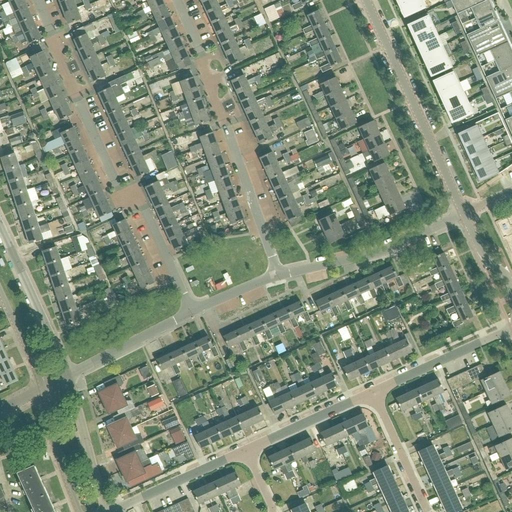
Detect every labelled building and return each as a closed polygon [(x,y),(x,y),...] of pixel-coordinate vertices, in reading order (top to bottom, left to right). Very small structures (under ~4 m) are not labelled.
[(14,13),(27,7),(23,0),(14,0),(9,2),(14,13)] [(64,13),(76,8),(73,0),(66,0),(59,3),(64,13)] [(152,12),(165,6),(161,0),(149,0),(147,1),(152,12)] [(206,13),(219,7),(215,0),(207,0),(202,2),(206,13)] [(299,0),(300,2),(291,6),(294,11),(303,7),(303,5),(313,0),(312,0),(299,0)] [(420,0),(414,0),(400,6),(400,7),(399,8),(403,17),(418,11),(419,14),(421,13),(425,11),(420,0)] [(457,15),(470,9),(475,19),(494,10),(492,7),(494,7),(492,2),(490,3),(488,0),(459,0),(452,4),(453,7),(457,15)] [(157,22),(169,16),(165,6),(152,12),(157,22)] [(19,23),(31,17),(27,7),(14,13),(7,16),(1,18),(2,19),(4,23),(9,21),(16,18),(19,23)] [(224,18),(224,17),(219,7),(206,13),(211,23),(224,18)] [(76,8),(64,13),(68,25),(81,20),(76,8)] [(471,46),(503,32),(496,16),(498,15),(496,11),(494,12),(494,10),(475,19),(480,29),(466,35),(471,46)] [(313,29),(324,24),(318,11),(307,16),(311,26),(302,30),(305,35),(314,31),(313,29)] [(115,13),(107,16),(110,24),(118,20),(115,13)] [(258,27),(266,24),(261,13),(253,17),(258,27)] [(413,36),(433,27),(426,14),(422,16),(420,17),(422,20),(407,27),(411,36),(413,35),(413,36)] [(162,32),(174,27),(169,16),(157,22),(162,32)] [(24,33),(36,28),(31,17),(19,23),(21,29),(14,32),(10,34),(12,39),(17,36),(24,33)] [(216,34),(229,28),(224,18),(211,23),(216,34)] [(13,29),(18,24),(14,19),(9,24),(13,29)] [(453,30),(459,27),(456,22),(451,24),(453,30)] [(319,41),(330,36),(324,24),(313,29),(314,31),(317,38),(308,43),(310,47),(319,43),(319,41)] [(166,43),(179,37),(174,27),(162,32),(166,43)] [(418,46),(437,37),(433,27),(413,36),(414,37),(413,38),(415,43),(416,42),(418,46)] [(459,27),(453,30),(456,35),(461,33),(459,27)] [(36,28),(24,33),(28,44),(41,39),(36,28)] [(216,34),(221,44),(233,39),(229,28),(216,34)] [(133,32),(127,36),(131,45),(138,42),(133,32)] [(494,61),(511,53),(511,50),(511,49),(511,47),(511,45),(509,46),(503,32),(471,46),(476,57),(490,51),(494,61)] [(98,42),(103,39),(101,34),(89,40),(86,34),(73,40),(78,51),(91,45),(98,42)] [(324,54),(335,49),(330,36),(319,41),(319,43),(323,51),(314,55),(316,60),(325,56),(324,54)] [(171,53),(184,48),(179,37),(166,43),(171,53)] [(422,56),(442,47),(437,37),(418,46),(418,47),(417,48),(419,52),(420,52),(422,56)] [(226,55),(238,49),(233,39),(221,44),(226,55)] [(462,49),(468,47),(465,41),(460,44),(462,49)] [(310,47),(314,55),(323,51),(319,43),(310,47)] [(83,61),(96,55),(91,45),(78,51),(83,61)] [(427,66),(446,57),(442,47),(422,56),(423,57),(421,58),(424,62),(425,62),(427,66)] [(468,47),(462,49),(465,55),(470,52),(468,47)] [(164,57),(159,59),(161,64),(166,62),(174,59),(176,64),(189,58),(184,48),(171,53),(164,57)] [(238,49),(226,55),(231,66),(243,60),(238,49)] [(324,54),(325,56),(329,64),(320,68),(322,73),(332,69),(331,67),(341,62),(335,49),(324,54)] [(35,68),(47,63),(43,52),(30,57),(35,68)] [(490,89),(511,78),(511,53),(494,61),(499,72),(485,78),(490,89)] [(88,71),(100,66),(96,55),(83,61),(88,71)] [(446,73),(452,70),(446,57),(427,66),(427,67),(425,67),(430,77),(444,70),(446,73)] [(40,79),(52,73),(47,63),(35,68),(40,79)] [(100,66),(88,71),(93,82),(105,77),(100,66)] [(474,76),(480,73),(477,68),(472,70),(474,76)] [(439,92),(458,83),(452,70),(446,73),(447,76),(432,83),(436,92),(438,91),(439,92)] [(12,81),(22,78),(20,72),(10,75),(12,81)] [(52,73),(40,79),(44,89),(57,83),(52,73)] [(480,73),(474,76),(477,81),(482,79),(480,73)] [(236,92),(248,86),(243,75),(231,81),(236,92)] [(110,88),(98,93),(103,104),(115,98),(122,95),(124,94),(120,85),(127,82),(125,76),(108,83),(110,88)] [(180,82),(184,93),(197,88),(193,77),(180,82)] [(325,96),(340,89),(335,77),(320,84),(323,91),(314,96),(316,100),(320,98),(325,96)] [(248,86),(255,83),(253,78),(246,81),(248,86)] [(511,78),(490,89),(495,100),(509,93),(511,100),(511,78)] [(44,89),(49,100),(62,94),(57,83),(44,89)] [(443,102),(462,93),(458,83),(439,92),(441,96),(439,97),(441,101),(443,100),(443,102)] [(241,102),(253,96),(248,86),(236,92),(241,102)] [(483,95),(489,93),(486,87),(481,90),(483,95)] [(188,104),(201,99),(197,88),(184,93),(188,104)] [(330,107),(345,100),(340,89),(325,96),(330,107)] [(306,100),(310,98),(306,90),(302,92),(306,100)] [(448,112),(467,103),(462,93),(443,102),(444,103),(442,104),(444,108),(446,108),(448,112)] [(489,93),(483,95),(486,101),(491,98),(489,93)] [(54,110),(67,104),(62,94),(49,100),(54,110)] [(298,94),(291,97),(293,102),(300,99),(298,94)] [(266,103),(271,101),(269,96),(256,102),(253,96),(241,102),(245,113),(258,107),(266,103)] [(108,115),(120,109),(115,98),(103,104),(108,115)] [(205,110),(201,99),(188,104),(192,115),(205,110)] [(335,119),(351,112),(345,100),(330,107),(335,119)] [(180,109),(187,107),(185,101),(178,103),(180,109)] [(26,106),(28,111),(36,108),(34,102),(26,106)] [(311,112),(315,110),(311,102),(307,104),(311,112)] [(467,103),(448,112),(448,113),(446,114),(451,123),(465,116),(467,119),(469,118),(473,117),(467,103)] [(47,113),(41,116),(44,120),(56,115),(59,121),(71,115),(67,104),(54,110),(47,113)] [(160,117),(173,112),(171,105),(158,110),(160,117)] [(250,123),(263,117),(258,107),(245,113),(250,123)] [(112,125),(125,119),(120,109),(108,115),(112,125)] [(205,110),(192,115),(196,126),(209,121),(205,110)] [(351,112),(335,119),(341,130),(356,123),(351,112)] [(316,123),(320,121),(317,113),(312,115),(316,123)] [(3,124),(10,121),(9,115),(1,118),(3,124)] [(255,134),(268,128),(263,117),(250,123),(255,134)] [(299,131),(311,125),(307,118),(296,123),(299,131)] [(117,136),(130,130),(125,119),(112,125),(117,136)] [(363,140),(379,132),(373,121),(358,128),(363,140)] [(268,128),(255,134),(260,144),(273,139),(270,133),(277,130),(277,129),(282,127),(280,122),(275,125),(268,128)] [(323,139),(327,137),(325,132),(322,124),(317,127),(321,135),(323,139)] [(476,126),(456,135),(460,143),(461,142),(463,147),(482,138),(476,126)] [(60,133),(65,144),(78,139),(73,128),(65,131),(64,128),(60,130),(61,133),(60,133)] [(122,146),(134,140),(130,130),(117,136),(122,146)] [(181,148),(179,142),(197,137),(195,130),(170,137),(173,150),(181,148)] [(304,134),(308,141),(305,142),(307,146),(318,141),(313,130),(304,134)] [(363,140),(368,151),(384,144),(379,132),(363,140)] [(204,148),(217,144),(213,133),(200,137),(204,148)] [(22,142),(21,136),(9,140),(11,146),(22,142)] [(482,138),(463,147),(465,151),(464,152),(467,159),(469,159),(469,158),(487,150),(482,138)] [(70,155),(83,149),(78,139),(65,144),(70,155)] [(333,149),(337,147),(334,139),(329,141),(333,149)] [(134,140),(122,146),(127,156),(139,151),(134,140)] [(34,152),(40,150),(36,142),(31,145),(34,152)] [(207,159),(220,155),(217,144),(204,148),(196,151),(190,153),(192,157),(198,155),(200,162),(207,159)] [(384,144),(368,151),(369,151),(362,154),(368,165),(374,162),(389,155),(384,144)] [(75,165),(87,160),(83,149),(70,155),(75,165)] [(37,160),(43,157),(40,150),(34,152),(37,160)] [(338,160),(343,158),(339,150),(335,152),(338,160)] [(487,150),(469,158),(469,159),(471,162),(469,163),(473,171),(474,170),(493,161),(487,150)] [(127,156),(131,167),(144,161),(139,151),(127,156)] [(277,163),(272,152),(260,158),(264,169),(277,163)] [(5,171),(18,167),(14,154),(1,158),(5,171)] [(211,170),(224,165),(220,155),(207,159),(211,170)] [(313,161),(316,168),(331,161),(328,155),(313,161)] [(43,157),(37,160),(41,167),(46,165),(43,157)] [(80,176),(92,170),(87,160),(75,165),(80,176)] [(149,172),(144,162),(144,161),(131,167),(136,178),(149,172)] [(493,161),(474,170),(476,174),(474,175),(478,183),(498,174),(493,161)] [(264,169),(269,179),(282,173),(277,163),(264,169)] [(374,182),(389,175),(384,163),(369,170),(374,182)] [(215,181),(228,176),(224,165),(211,170),(215,181)] [(9,183),(22,179),(18,167),(5,171),(9,183)] [(84,186),(97,180),(92,170),(80,176),(84,186)] [(48,183),(54,181),(50,173),(45,176),(48,183)] [(269,179),(274,190),(287,184),(286,184),(294,181),(299,178),(297,174),(292,176),(284,179),(282,173),(269,179)] [(379,193),(394,186),(389,175),(374,182),(379,193)] [(219,192),(232,187),(228,176),(215,181),(219,192)] [(351,188),(355,186),(351,178),(347,180),(351,188)] [(13,195),(26,191),(22,179),(9,183),(13,195)] [(84,186),(89,197),(102,191),(97,180),(84,186)] [(54,181),(48,183),(51,191),(57,188),(54,181)] [(170,189),(175,187),(173,182),(160,187),(158,181),(145,187),(150,198),(163,192),(162,192),(170,189)] [(192,192),(199,188),(196,183),(189,187),(192,192)] [(274,190),(279,200),(291,194),(287,184),(274,190)] [(384,204),(399,197),(394,186),(379,193),(384,204)] [(223,203),(236,198),(232,187),(219,192),(223,203)] [(30,202),(36,201),(38,200),(34,188),(26,191),(13,195),(17,207),(30,203),(30,202)] [(90,197),(94,207),(107,201),(102,191),(89,197),(90,197)] [(155,208),(167,203),(163,192),(150,198),(155,208)] [(309,199),(307,194),(294,200),(291,194),(279,200),(284,210),(296,205),(303,202),(309,199)] [(59,207),(64,204),(61,197),(55,199),(59,207)] [(316,201),(315,197),(309,200),(309,199),(303,202),(306,206),(316,201)] [(399,197),(384,204),(390,216),(405,209),(399,197)] [(227,213),(240,209),(236,198),(223,203),(227,213)] [(74,199),(66,203),(71,213),(79,209),(74,199)] [(21,219),(34,215),(32,208),(38,206),(36,201),(30,202),(30,203),(17,207),(21,219)] [(94,207),(99,218),(112,212),(107,201),(94,207)] [(172,213),(167,203),(155,208),(160,219),(172,213)] [(64,204),(59,207),(62,214),(67,212),(64,204)] [(201,213),(209,211),(207,204),(200,205),(201,213)] [(291,228),(304,222),(296,205),(284,210),(291,228)] [(335,214),(345,212),(343,206),(334,208),(335,214)] [(351,210),(355,218),(359,216),(356,208),(351,210)] [(240,209),(227,213),(231,225),(244,220),(240,209)] [(190,221),(197,218),(194,212),(187,215),(190,221)] [(164,229),(177,224),(172,213),(160,219),(164,229)] [(323,232),(339,225),(333,214),(318,221),(323,232)] [(25,231),(38,227),(34,215),(21,219),(25,231)] [(67,225),(73,223),(69,216),(64,218),(67,225)] [(117,236),(130,230),(125,219),(112,225),(115,231),(108,234),(102,237),(104,241),(110,239),(113,238),(117,236)] [(360,230),(365,228),(361,220),(356,222),(360,230)] [(48,224),(38,227),(25,231),(29,244),(42,239),(40,233),(50,230),(48,224)] [(182,234),(177,224),(164,229),(169,240),(182,234)] [(339,225),(323,232),(329,244),(344,237),(339,225)] [(71,226),(64,229),(66,235),(73,232),(71,226)] [(182,234),(169,240),(174,250),(174,251),(187,245),(184,239),(198,233),(196,227),(194,228),(189,231),(182,234)] [(122,246),(134,241),(130,230),(117,236),(113,238),(115,243),(119,241),(122,246)] [(240,240),(237,243),(243,251),(246,248),(240,240)] [(86,251),(91,248),(88,241),(83,244),(86,251)] [(127,257),(139,251),(134,241),(122,246),(127,257)] [(47,264),(60,260),(56,247),(43,251),(47,264)] [(91,248),(86,251),(89,258),(95,255),(91,248)] [(131,267),(144,262),(139,251),(127,257),(131,267)] [(432,258),(437,268),(428,272),(431,276),(439,273),(438,271),(449,266),(443,253),(432,258)] [(223,271),(227,269),(223,258),(218,260),(223,271)] [(51,276),(64,272),(60,260),(47,264),(51,276)] [(95,272),(101,270),(97,260),(91,263),(95,272)] [(410,262),(413,271),(421,269),(419,260),(410,262)] [(136,278),(149,272),(144,262),(131,267),(136,278)] [(384,283),(386,282),(394,279),(398,288),(403,286),(399,276),(397,277),(392,266),(379,272),(384,283)] [(444,284),(455,279),(449,266),(438,271),(439,273),(443,280),(434,284),(436,289),(445,285),(444,284)] [(101,270),(95,272),(100,282),(105,279),(101,270)] [(55,288),(68,284),(64,272),(51,276),(55,288)] [(149,272),(136,278),(141,289),(154,283),(149,272)] [(367,278),(372,289),(374,288),(381,285),(385,294),(390,291),(386,282),(384,283),(379,272),(367,278)] [(354,284),(359,295),(361,294),(369,291),(373,300),(378,297),(374,288),(372,289),(367,278),(354,284)] [(450,296),(461,291),(455,279),(444,284),(445,285),(449,293),(440,297),(442,302),(451,298),(450,296)] [(59,301),(72,296),(68,284),(55,288),(59,301)] [(365,303),(361,294),(359,295),(354,284),(341,290),(346,301),(348,300),(356,296),(360,305),(365,303)] [(107,298),(113,296),(109,288),(104,291),(107,298)] [(352,309),(348,300),(346,301),(341,290),(329,296),(334,307),(335,306),(343,302),(347,311),(352,309)] [(456,309),(467,304),(461,291),(450,296),(451,298),(454,306),(446,310),(448,315),(456,311),(456,309)] [(63,313),(76,309),(72,296),(59,301),(63,313)] [(113,296),(107,298),(110,305),(116,303),(113,296)] [(340,315),(335,306),(334,307),(329,296),(315,302),(320,313),(330,308),(335,317),(340,315)] [(292,318),(294,317),(302,314),(306,323),(311,321),(307,311),(305,312),(300,301),(287,307),(292,318)] [(456,309),(456,311),(460,319),(452,323),(454,328),(459,325),(463,323),(462,322),(473,317),(467,304),(456,309)] [(298,326),(294,317),(292,318),(287,307),(274,313),(279,324),(281,323),(289,320),(293,329),(298,326)] [(393,307),(384,311),(389,321),(398,317),(393,307)] [(76,309),(63,313),(67,325),(80,321),(76,309)] [(285,332),(281,323),(279,324),(274,313),(262,319),(267,330),(268,329),(276,325),(280,334),(285,332)] [(319,328),(324,326),(320,317),(315,319),(319,328)] [(273,338),(268,329),(267,330),(262,319),(249,325),(254,336),(256,335),(264,331),(268,340),(273,338)] [(307,331),(316,326),(313,320),(304,324),(307,331)] [(260,344),(256,335),(254,336),(249,325),(236,331),(241,341),(243,341),(251,337),(255,346),(260,344)] [(415,326),(409,329),(413,339),(420,336),(415,326)] [(394,329),(389,331),(395,344),(401,357),(412,352),(410,349),(414,347),(415,347),(409,333),(408,333),(404,335),(406,339),(399,342),(396,335),(394,329)] [(247,350),(243,341),(241,341),(236,331),(223,337),(228,348),(238,343),(242,352),(247,350)] [(390,362),(401,357),(389,331),(385,333),(381,335),(384,341),(387,339),(391,346),(385,349),(390,362)] [(344,332),(339,335),(344,345),(349,342),(344,332)] [(200,353),(202,352),(209,349),(214,358),(218,355),(214,346),(213,347),(208,336),(195,342),(200,353)] [(206,361),(202,352),(200,353),(195,342),(182,348),(187,359),(189,358),(197,354),(201,363),(206,361)] [(317,356),(325,353),(320,342),(312,345),(317,356)] [(286,351),(282,344),(275,347),(279,354),(286,351)] [(193,367),(189,358),(187,359),(182,348),(169,354),(174,365),(176,364),(184,360),(188,369),(193,367)] [(374,354),(380,366),(390,362),(385,349),(374,354)] [(359,376),(353,363),(350,356),(347,350),(343,352),(345,358),(349,365),(346,367),(343,368),(342,368),(348,381),(359,376)] [(180,373),(176,364),(174,365),(169,354),(156,360),(161,371),(171,366),(175,375),(180,373)] [(369,371),(380,366),(374,354),(364,359),(369,371)] [(235,367),(231,358),(225,361),(229,370),(235,367)] [(1,375),(12,370),(7,359),(0,362),(0,373),(1,374),(1,375)] [(359,376),(369,371),(364,359),(353,363),(359,376)] [(321,378),(327,391),(338,386),(332,373),(326,376),(320,363),(315,365),(318,371),(321,378)] [(476,367),(481,378),(486,375),(481,364),(476,367)] [(476,380),(481,378),(476,367),(471,369),(476,380)] [(144,378),(150,375),(147,368),(141,370),(144,378)] [(471,382),(476,380),(471,369),(466,371),(471,382)] [(0,374),(0,381),(3,380),(6,386),(9,385),(17,381),(12,370),(1,375),(1,374),(0,374)] [(466,384),(471,382),(466,371),(461,373),(466,384)] [(486,392),(504,384),(499,371),(480,380),(486,392)] [(316,395),(311,383),(305,386),(299,372),(294,375),(297,380),(300,388),(306,400),(316,395)] [(461,387),(466,384),(461,373),(456,376),(461,387)] [(104,403),(122,395),(118,388),(123,383),(120,376),(114,379),(116,384),(99,393),(104,403)] [(456,389),(461,387),(456,376),(451,378),(456,389)] [(316,395),(327,391),(321,378),(311,383),(316,395)] [(451,391),(456,389),(451,378),(446,380),(451,391)] [(173,382),(179,397),(187,394),(180,379),(173,382)] [(439,410),(440,411),(445,409),(438,394),(444,392),(438,379),(427,384),(433,397),(436,404),(439,410)] [(276,390),(273,384),(268,386),(274,399),(268,402),(274,415),(285,410),(279,397),(276,390)] [(427,384),(417,389),(423,401),(433,397),(427,384)] [(504,384),(486,392),(489,399),(484,402),(486,406),(491,404),(510,396),(504,384)] [(151,397),(158,394),(154,385),(147,388),(151,397)] [(295,405),(306,400),(300,388),(290,392),(295,405)] [(417,404),(423,401),(417,389),(406,394),(412,406),(415,413),(418,419),(423,417),(420,412),(421,412),(417,404)] [(456,389),(451,391),(456,401),(460,399),(456,389)] [(285,410),(295,405),(290,392),(279,397),(285,410)] [(401,411),(412,406),(406,394),(396,399),(401,411)] [(129,410),(135,408),(131,401),(125,401),(122,395),(104,403),(108,413),(126,405),(128,410),(128,411),(129,410)] [(151,411),(164,406),(160,398),(147,404),(151,411)] [(492,425),(511,416),(506,404),(487,413),(492,425)] [(247,412),(253,424),(264,419),(258,407),(247,412)] [(464,420),(469,418),(464,408),(459,410),(464,420)] [(132,417),(129,410),(128,411),(128,410),(123,413),(125,418),(108,426),(113,437),(131,429),(128,422),(132,417)] [(242,429),(253,424),(247,412),(237,417),(242,429)] [(364,444),(364,446),(369,444),(363,429),(368,426),(363,414),(352,419),(358,431),(361,439),(364,444)] [(221,439),(216,426),(209,429),(206,422),(204,416),(199,418),(202,424),(205,431),(211,444),(221,439)] [(511,417),(511,416),(492,425),(498,437),(511,430),(511,417)] [(169,428),(176,425),(173,417),(166,420),(169,428)] [(232,434),(242,429),(237,417),(226,421),(232,434)] [(451,427),(461,422),(458,417),(448,421),(451,427)] [(469,418),(464,420),(469,431),(474,429),(469,418)] [(347,436),(358,431),(352,419),(341,424),(347,436)] [(221,439),(232,434),(226,421),(216,426),(221,439)] [(337,441),(347,436),(341,424),(331,428),(337,441)] [(175,445),(185,441),(179,427),(169,431),(175,445)] [(326,446),(337,441),(331,428),(320,433),(326,446)] [(138,444),(144,442),(140,435),(134,435),(131,429),(113,437),(117,447),(135,439),(137,444),(138,444)] [(200,448),(211,444),(205,431),(194,436),(200,448)] [(478,450),(483,448),(478,437),(473,439),(478,450)] [(500,458),(511,452),(511,437),(488,448),(491,454),(497,452),(500,458)] [(300,443),(305,455),(316,450),(310,438),(300,443)] [(172,449),(176,457),(184,454),(187,460),(194,457),(187,442),(172,449)] [(295,460),(305,455),(300,443),(289,448),(295,460)] [(141,451),(138,444),(137,444),(132,447),(134,452),(117,460),(122,471),(140,463),(137,456),(141,451)] [(366,453),(362,445),(357,448),(361,456),(366,453)] [(437,456),(432,445),(419,451),(424,462),(437,456)] [(279,452),(290,478),(295,476),(289,463),(295,460),(289,448),(279,452)] [(483,448),(478,450),(483,460),(487,458),(483,448)] [(429,473),(442,467),(439,461),(453,455),(450,450),(445,452),(437,456),(424,462),(429,473)] [(279,452),(268,457),(274,470),(280,467),(286,480),(290,478),(279,452)] [(511,452),(500,458),(505,470),(511,466),(511,452)] [(367,455),(363,457),(367,466),(371,464),(367,455)] [(137,485),(163,474),(158,463),(152,466),(151,465),(142,468),(140,463),(122,471),(126,481),(134,478),(137,485)] [(24,489),(30,503),(48,495),(42,482),(40,478),(35,466),(17,474),(23,487),(24,489)] [(369,482),(364,485),(366,489),(372,486),(378,483),(395,475),(395,474),(391,476),(387,466),(373,472),(374,473),(376,478),(369,481),(369,482)] [(434,483),(446,477),(453,474),(459,471),(457,467),(444,473),(442,467),(429,473),(434,483)] [(492,480),(496,478),(492,467),(487,469),(492,480)] [(224,477),(236,503),(241,501),(238,495),(234,488),(241,485),(235,472),(224,477)] [(395,475),(378,483),(383,493),(397,487),(393,478),(396,477),(395,475)] [(232,505),(236,503),(224,477),(214,482),(220,495),(226,492),(232,505)] [(451,488),(446,477),(434,483),(439,494),(451,488)] [(496,478),(492,480),(496,490),(501,488),(496,478)] [(345,494),(357,488),(353,479),(340,485),(345,494)] [(209,499),(220,495),(214,482),(203,487),(209,499)] [(289,485),(276,491),(279,500),(293,494),(289,485)] [(303,497),(310,494),(306,485),(302,487),(303,490),(300,491),(303,497)] [(475,490),(480,498),(489,494),(485,485),(475,490)] [(209,499),(203,487),(193,492),(198,504),(204,502),(208,509),(209,511),(215,511),(213,506),(212,507),(209,499)] [(397,487),(383,493),(388,504),(405,496),(404,495),(401,496),(397,487)] [(443,504),(456,498),(451,488),(439,494),(443,504)] [(55,511),(54,509),(52,504),(48,495),(30,503),(34,511),(55,511)] [(405,496),(388,504),(391,511),(398,511),(406,508),(402,499),(405,498),(405,496)] [(504,507),(509,505),(505,497),(500,499),(504,507)] [(188,511),(189,511),(193,509),(188,498),(183,500),(188,511)] [(456,498),(443,504),(447,511),(454,511),(461,509),(456,498)] [(181,511),(186,511),(188,511),(183,500),(178,503),(181,511)] [(176,511),(181,511),(178,503),(173,505),(176,511)]
